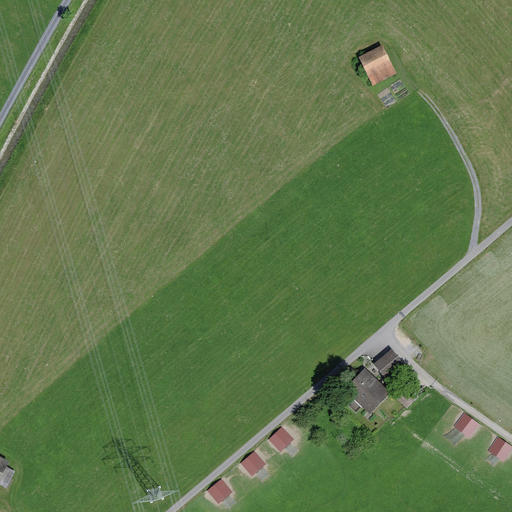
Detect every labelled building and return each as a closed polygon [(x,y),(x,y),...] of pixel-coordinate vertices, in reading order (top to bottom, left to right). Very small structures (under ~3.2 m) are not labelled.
[(361,67),(371,86),(395,75),(385,55),(361,67)] [(393,352),(374,367),(385,381),(404,366),(393,352)] [(367,370),(346,390),(371,415),(391,394),(367,370)] [(449,417),(465,428),(475,413),(460,402),(449,417)] [(286,421),(271,433),(283,447),(297,435),(286,421)] [(511,438),(497,429),(488,444),(503,454),(511,440),(511,438)] [(243,457),(255,471),(270,459),(258,445),(243,457)] [(0,481),(9,467),(0,461),(0,481)] [(221,499),(235,486),(223,473),(209,486),(221,499)]
